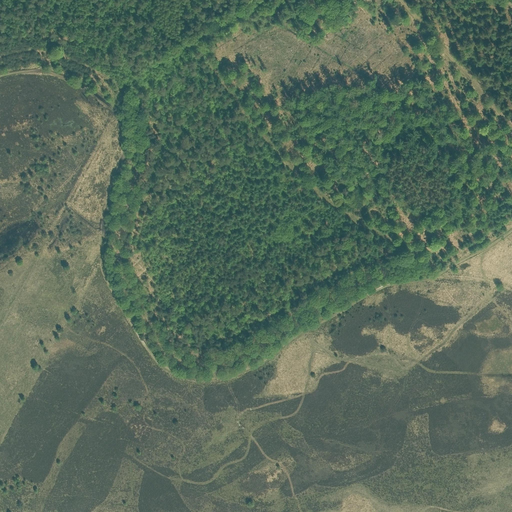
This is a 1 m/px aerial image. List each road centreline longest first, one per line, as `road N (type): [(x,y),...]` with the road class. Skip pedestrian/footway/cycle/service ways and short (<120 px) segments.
road 1 (track): [(511,229),(438,274),(376,289),(230,375),(175,372),(155,356),(106,272),(104,230),(124,144),(116,112),(64,76),(0,75)]
road 2 (track): [(511,128),(399,0)]
